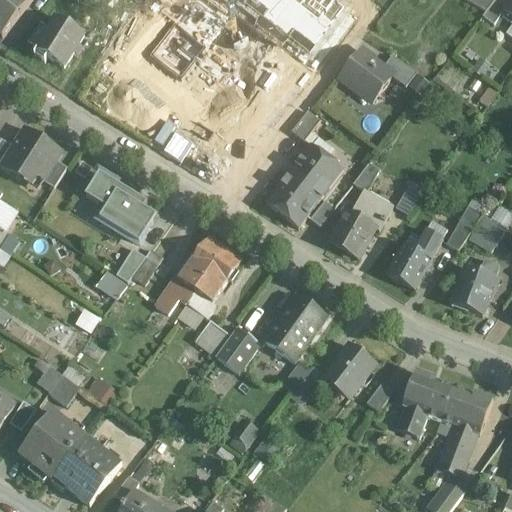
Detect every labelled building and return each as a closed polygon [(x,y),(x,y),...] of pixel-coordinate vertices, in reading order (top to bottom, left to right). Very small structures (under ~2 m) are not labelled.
[(0,0),(0,38),(2,40),(32,3),(28,0),(0,0)] [(497,0),(461,0),(460,1),(485,16),(497,1),(497,0)] [(485,16),(482,21),(493,29),(503,16),(502,15),(507,9),(497,1),(485,16)] [(511,1),(507,9),(502,15),(503,16),(511,22),(511,1)] [(84,38),(55,20),(34,53),(64,71),(84,38)] [(428,66),(413,56),(408,65),(423,74),(428,66)] [(382,74),(360,57),(340,82),(372,107),(392,82),(392,81),(382,74)] [(417,78),(391,61),(382,74),(392,81),(392,82),(405,92),(417,78)] [(491,88),(479,105),(487,110),(499,94),(491,88)] [(307,116),(291,136),(304,146),(320,125),(307,116)] [(64,156),(24,130),(11,150),(0,166),(0,171),(38,196),(46,185),(57,166),(64,156)] [(0,166),(11,150),(4,145),(0,152),(0,166)] [(343,173),(310,149),(288,178),(321,203),(343,173)] [(57,166),(46,185),(54,190),(66,172),(57,166)] [(368,168),(352,189),(363,195),(364,194),(367,196),(380,174),(368,168)] [(143,213),(147,207),(99,177),(85,199),(106,212),(99,223),(139,248),(156,221),(143,213)] [(321,203),(288,178),(265,208),(298,233),(321,203)] [(363,195),(350,218),(346,216),(329,246),(358,263),(374,233),(379,236),(393,211),(367,196),(364,194),(363,195)] [(323,206),(310,223),(319,231),(333,213),(323,206)] [(467,211),(446,249),(457,255),(482,219),(467,211)] [(506,233),(485,220),(469,244),(490,257),(506,233)] [(0,251),(9,238),(0,231),(0,251)] [(416,255),(404,248),(386,279),(415,295),(432,265),(431,264),(443,244),(427,235),(416,255)] [(209,241),(179,284),(175,281),(166,295),(186,309),(186,308),(225,252),(209,241)] [(225,252),(186,308),(207,323),(216,310),(212,307),(242,264),(225,252)] [(132,253),(116,279),(129,287),(132,281),(133,281),(146,262),(139,257),(132,253)] [(146,262),(133,281),(145,289),(161,262),(162,263),(163,262),(151,254),(146,262)] [(479,276),(465,271),(451,309),(482,320),(488,305),(490,305),(498,283),(494,282),(499,270),(484,264),(479,276)] [(127,289),(107,275),(97,288),(117,302),(127,289)] [(297,299),(263,346),(276,355),(269,364),(285,375),(291,366),(294,368),(328,321),(297,299)] [(84,314),(76,326),(90,335),(98,323),(84,314)] [(231,340),(210,324),(195,345),(215,361),(231,340)] [(242,348),(231,340),(215,361),(227,369),(242,348)] [(375,368),(349,349),(325,379),(325,380),(351,400),(375,368)] [(325,379),(314,370),(293,398),(304,407),(324,380),(325,380),(325,379)] [(433,382),(416,375),(402,410),(404,411),(396,433),(416,441),(415,441),(417,442),(417,441),(419,442),(427,419),(441,424),(453,391),(433,383),(433,382)] [(80,392),(62,379),(48,397),(66,410),(80,392)] [(101,380),(91,390),(107,407),(117,398),(101,380)] [(382,386),(366,407),(378,416),(394,395),(382,386)] [(474,399),(453,391),(441,424),(437,435),(450,440),(437,472),(460,481),(477,437),(479,438),(492,404),(475,397),(474,399)] [(0,432),(15,409),(0,399),(0,432)] [(23,405),(9,427),(21,434),(37,413),(23,405)] [(85,440),(53,414),(18,459),(51,484),(53,482),(85,440)] [(243,422),(232,438),(248,450),(260,435),(243,422)] [(122,469),(85,440),(53,482),(90,510),(122,469)] [(139,486),(128,480),(114,499),(126,506),(134,494),(134,495),(139,486)] [(451,485),(431,511),(433,511),(452,511),(465,495),(451,485)] [(162,511),(134,495),(134,494),(126,506),(125,509),(123,508),(121,511),(162,511)]
